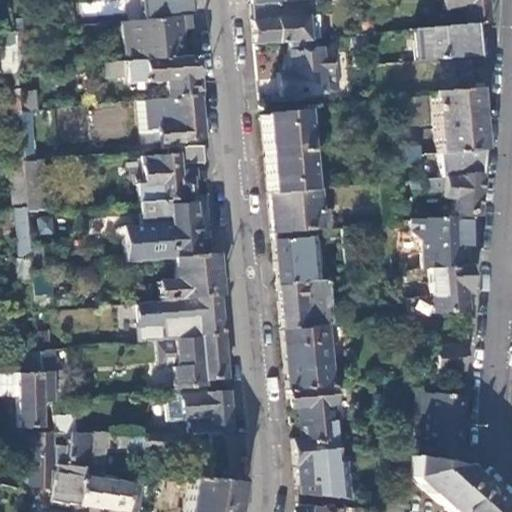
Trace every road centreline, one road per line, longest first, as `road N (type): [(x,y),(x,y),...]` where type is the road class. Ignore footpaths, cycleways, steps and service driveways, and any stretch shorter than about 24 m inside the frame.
road 1 (residential): [(219,0),(259,511)]
road 2 (residential): [(511,107),(494,418),(511,464)]
